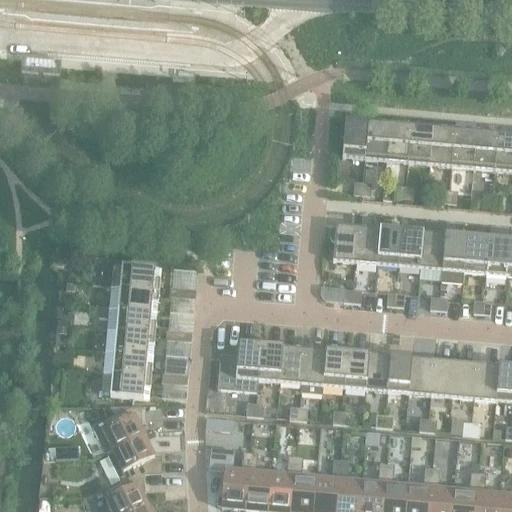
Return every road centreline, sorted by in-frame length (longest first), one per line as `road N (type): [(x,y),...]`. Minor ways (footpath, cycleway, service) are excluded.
road 1 (residential): [(200,511),(195,442),(204,311),(305,318)]
road 2 (tertiary): [(262,0),(511,18)]
road 3 (residential): [(305,318),(511,337)]
road 4 (residential): [(305,318),(319,154)]
